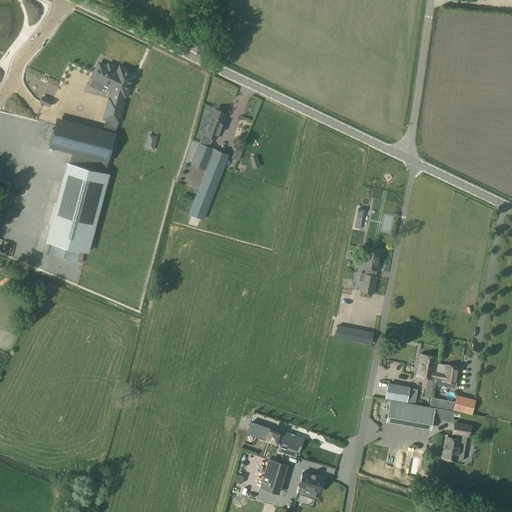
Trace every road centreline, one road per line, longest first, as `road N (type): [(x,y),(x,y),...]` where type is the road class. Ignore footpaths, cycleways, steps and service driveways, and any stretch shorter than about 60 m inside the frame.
road 1 (unclassified): [(409,160),(71,0)]
road 2 (unclassified): [(343,511),(409,160)]
road 3 (unclassified): [(409,160),(433,0)]
